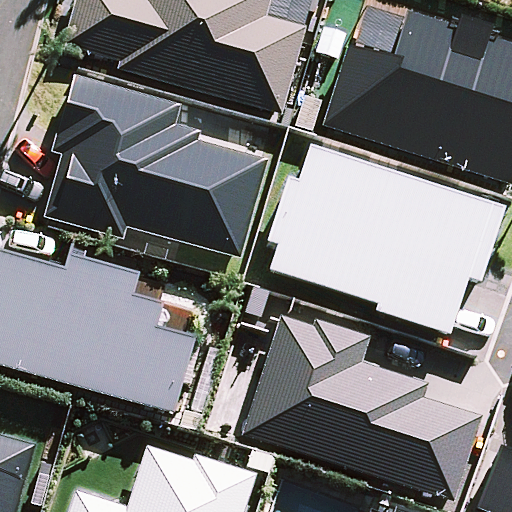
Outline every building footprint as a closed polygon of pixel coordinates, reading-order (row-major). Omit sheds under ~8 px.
[(117,66),(115,72),(279,118),(304,31),(264,19),(270,0),(73,0),(61,48),(117,66)] [(344,50),(318,129),(510,188),(511,182),(511,50),(486,43),(490,33),(458,23),(454,34),(405,18),(390,64),(344,50)] [(49,155),(60,159),(44,219),(122,243),(126,231),(238,262),(266,164),(196,144),(198,136),(173,128),(178,111),(71,81),(49,155)] [(274,250),(266,273),(382,309),(380,316),(447,338),(465,284),(478,287),(501,214),(306,151),(295,184),(284,181),(263,246),(274,250)] [(0,257),(0,368),(172,417),(194,342),(155,332),(162,308),(131,300),(137,280),(66,260),(61,275),(0,257)] [(278,320),(241,437),(453,505),(479,421),(421,403),(426,388),(359,367),(368,341),(312,323),(309,331),(278,320)] [(0,511),(14,511),(34,438),(0,429),(0,511)] [(244,511),(256,476),(192,457),(190,463),(144,448),(125,509),(73,493),(67,511),(244,511)] [(511,511),(511,455),(496,449),(474,510),(480,511),(511,511)]
